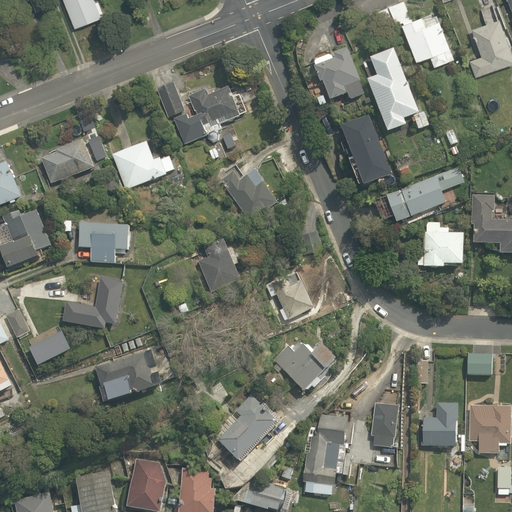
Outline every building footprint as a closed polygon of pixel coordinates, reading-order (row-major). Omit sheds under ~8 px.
[(102,18),(94,0),(62,0),(74,29),(102,18)] [(404,0),(400,0),(386,5),(394,25),(400,23),(415,62),(430,56),(433,65),(453,58),(438,18),(424,23),(421,15),(411,19),(404,0)] [(511,64),(496,19),(473,27),(483,54),(469,59),(476,77),(511,64)] [(418,111),(394,48),(369,57),(375,75),(366,78),(386,132),(407,124),(404,117),(411,114),(417,129),(430,125),(423,108),(418,111)] [(368,92),(347,53),(338,57),(314,70),(331,101),(345,94),(350,102),(368,92)] [(173,80),(159,86),(174,124),(188,119),(173,80)] [(204,89),(190,95),(200,115),(178,125),(186,143),(223,126),(221,123),(242,113),(228,82),(205,93),(204,89)] [(390,174),(368,113),(336,124),(358,185),(390,174)] [(129,193),(177,168),(170,153),(158,159),(147,138),(111,157),(129,193)] [(84,140),(38,159),(49,186),(95,167),(84,140)] [(10,164),(0,167),(0,204),(22,196),(10,164)] [(464,182),(457,165),(372,198),(381,220),(392,215),(396,225),(446,205),(440,191),(464,182)] [(233,171),(219,181),(249,221),(278,200),(254,169),(239,180),(233,171)] [(507,194),(474,193),(473,243),(487,243),(487,253),(511,253),(511,219),(506,219),(507,194)] [(0,246),(0,259),(4,270),(40,257),(38,251),(51,246),(35,204),(5,216),(15,241),(0,246)] [(463,264),(464,224),(425,222),(424,258),(417,258),(416,268),(443,269),(443,263),(463,264)] [(91,246),(90,261),(113,263),(114,247),(131,248),(132,225),(77,223),(76,245),(91,246)] [(238,281),(220,238),(201,246),(206,258),(196,263),(210,293),(238,281)] [(68,301),(64,321),(104,327),(104,323),(116,325),(123,280),(98,277),(94,305),(68,301)] [(20,310),(7,315),(15,338),(28,334),(20,310)] [(0,318),(0,344),(10,340),(0,318)] [(313,353),(300,339),(274,361),(301,393),(310,385),(313,389),(322,381),(317,375),(336,359),(324,344),(313,353)] [(107,401),(171,383),(163,356),(154,359),(151,348),(96,364),(107,401)] [(0,393),(15,387),(0,352),(0,393)] [(495,354),(466,354),(466,374),(495,374),(495,354)] [(252,394),(226,420),(230,424),(215,439),(239,462),(279,421),(252,394)] [(456,449),(458,403),(439,402),(439,420),(422,419),(421,448),(456,449)] [(399,406),(377,403),(373,446),(395,448),(399,406)] [(511,406),(471,406),(471,443),(478,443),(478,454),(497,454),(497,444),(511,444),(511,406)] [(346,453),(341,452),(348,417),(318,410),(303,481),(314,483),(312,491),(331,495),(336,473),(342,474),(346,453)] [(295,425),(287,418),(273,432),(281,440),(295,425)] [(163,463),(139,459),(131,509),(151,511),(166,511),(170,484),(163,463)] [(506,486),(511,486),(511,465),(498,465),(497,494),(506,494),(506,486)] [(294,470),(285,466),(281,479),(290,482),(294,470)] [(211,471),(185,470),(184,511),(219,511),(220,489),(214,489),(214,479),(211,479),(211,471)] [(121,511),(112,472),(78,480),(84,506),(74,508),(74,511),(121,511)] [(278,511),(287,511),(293,489),(252,478),(230,499),(278,511)] [(14,498),(17,511),(55,511),(50,490),(14,498)]
